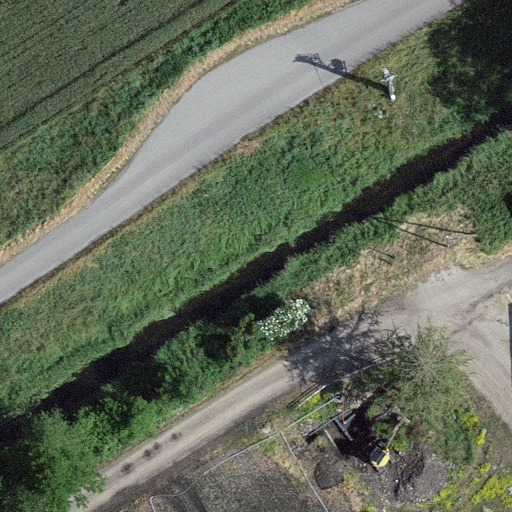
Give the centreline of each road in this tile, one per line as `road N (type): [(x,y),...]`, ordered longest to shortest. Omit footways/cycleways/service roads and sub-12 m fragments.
road 1 (track): [(434,0),(312,68),(0,271)]
road 2 (track): [(511,369),(312,68)]
